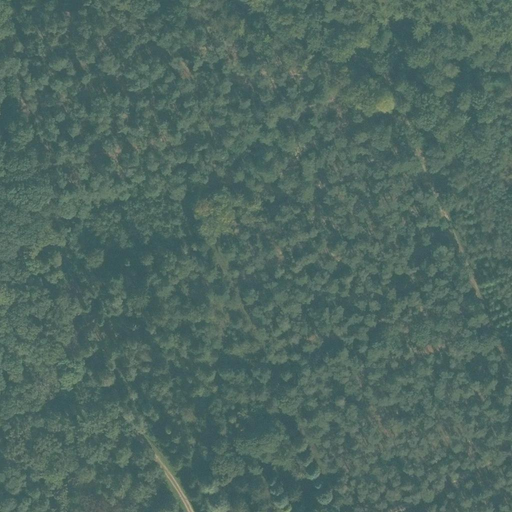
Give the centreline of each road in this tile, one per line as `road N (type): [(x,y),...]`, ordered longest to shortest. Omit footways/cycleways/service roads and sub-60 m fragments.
road 1 (track): [(355,0),(482,302),(75,374),(0,403)]
road 2 (track): [(186,511),(152,453),(0,296)]
